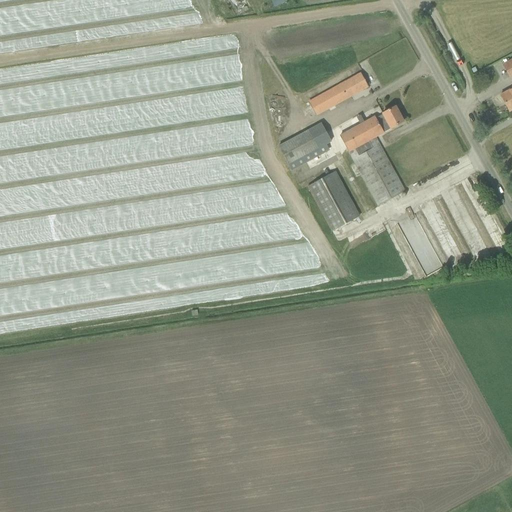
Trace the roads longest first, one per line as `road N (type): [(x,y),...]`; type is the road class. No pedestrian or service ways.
road 1 (track): [(0,63),(397,4)]
road 2 (unclassified): [(511,216),(395,0)]
